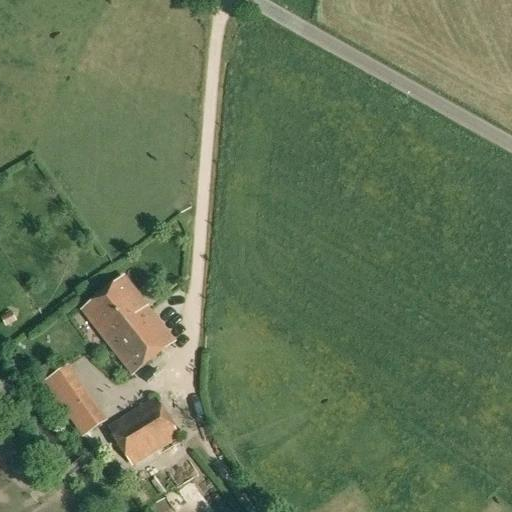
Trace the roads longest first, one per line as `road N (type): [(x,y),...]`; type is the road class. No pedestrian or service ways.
road 1 (track): [(250,511),(200,428),(190,387),(223,0)]
road 2 (unclassified): [(511,144),(251,0)]
